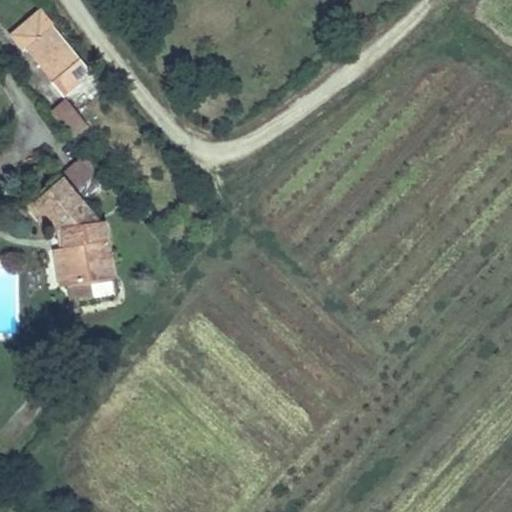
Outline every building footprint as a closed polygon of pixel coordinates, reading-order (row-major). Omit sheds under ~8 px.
[(23,59),(62,106),(81,89),(30,27),(5,49),(16,64),(23,59)] [(56,112),(62,106),(23,59),(16,64),(56,112)] [(58,114),(43,127),(62,150),(77,136),(58,114)] [(63,211),(94,188),(76,166),(46,191),(63,211)] [(86,237),(63,211),(46,191),(16,216),(39,245),(58,246),(61,262),(52,263),(58,296),(107,289),(98,235),(86,237)] [(44,298),(58,296),(52,263),(39,265),(44,298)]
